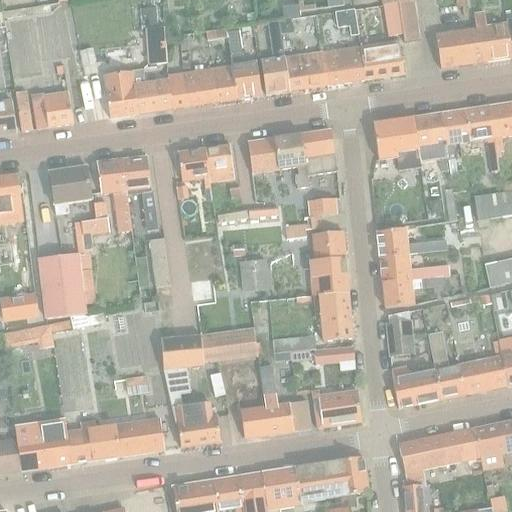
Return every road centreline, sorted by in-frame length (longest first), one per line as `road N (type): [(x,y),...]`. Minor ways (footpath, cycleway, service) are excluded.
road 1 (residential): [(0,496),(358,446),(381,436)]
road 2 (residential): [(0,157),(345,108)]
road 3 (residential): [(381,436),(345,108)]
road 4 (residential): [(345,108),(511,83)]
road 5 (residential): [(381,436),(511,405)]
